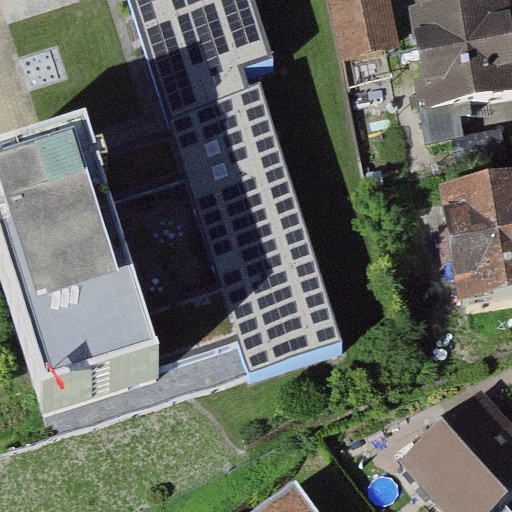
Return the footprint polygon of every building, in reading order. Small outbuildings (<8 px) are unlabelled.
[(237,0),(114,0),(161,144),(81,169),(77,158),(0,182),(0,348),(29,441),(151,403),(143,381),(228,354),(242,396),(333,368),(245,89),(264,83),(237,0)] [(378,0),(319,0),(335,69),(391,57),(378,0)] [(489,3),(403,19),(424,130),(510,113),(489,3)] [(511,186),(430,202),(454,327),(511,316),(511,186)] [(511,511),(511,438),(479,401),(399,470),(435,511),(511,511)]
